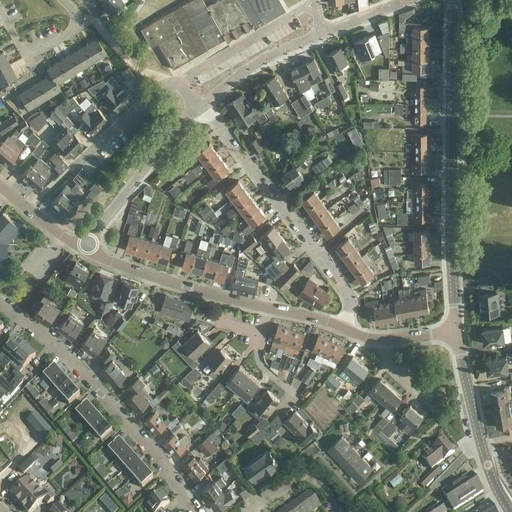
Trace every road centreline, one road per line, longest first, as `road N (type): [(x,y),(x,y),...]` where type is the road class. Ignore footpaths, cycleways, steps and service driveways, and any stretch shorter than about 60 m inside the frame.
road 1 (residential): [(456,332),(450,0)]
road 2 (residential): [(195,511),(74,366),(0,304)]
road 3 (residential): [(342,328),(343,292),(202,106)]
road 4 (residential): [(265,308),(167,285),(83,250)]
road 5 (residential): [(507,511),(480,449),(456,332)]
road 6 (residential): [(83,250),(202,106)]
road 7 (residential): [(84,160),(178,82),(202,106)]
road 8 (residential): [(0,0),(28,55),(79,20),(60,0)]
road 9 (residential): [(202,106),(251,64),(321,33)]
